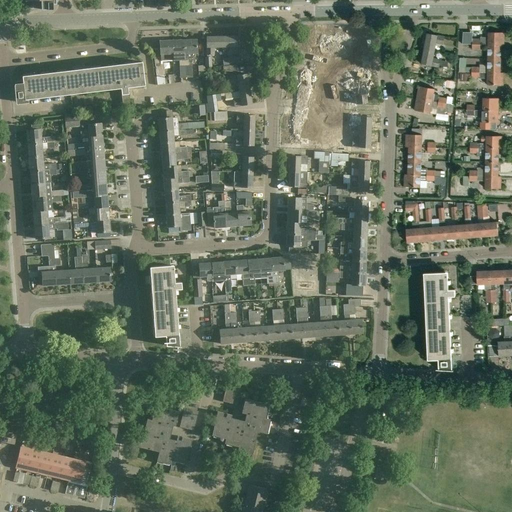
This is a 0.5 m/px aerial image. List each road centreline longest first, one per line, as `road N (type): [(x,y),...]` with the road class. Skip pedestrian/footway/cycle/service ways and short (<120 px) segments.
road 1 (residential): [(301,373),(271,484),(229,474),(201,489),(109,468)]
road 2 (residential): [(135,250),(267,234),(273,106)]
road 3 (residential): [(384,262),(390,99)]
road 4 (residential): [(4,61),(118,47),(131,35),(133,16)]
road 5 (tertiary): [(377,375),(511,382)]
road 6 (residential): [(384,262),(511,252)]
road 7 (residential): [(13,187),(4,61)]
road 8 (residential): [(133,16),(256,11)]
road 9 (residential): [(135,250),(132,129)]
